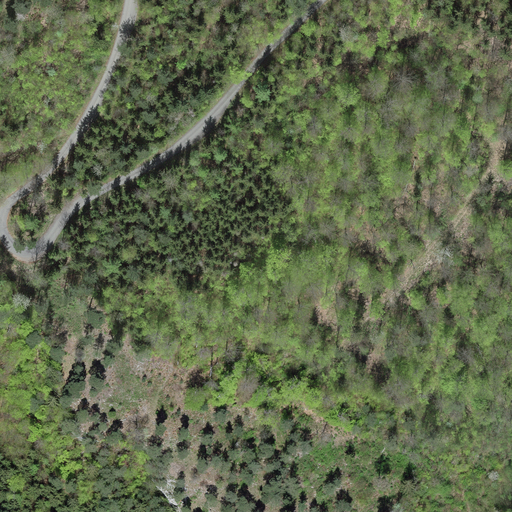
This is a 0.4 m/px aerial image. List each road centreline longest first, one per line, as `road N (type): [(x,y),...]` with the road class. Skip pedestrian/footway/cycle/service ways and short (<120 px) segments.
road 1 (unclassified): [(130,0),(114,63),(84,124),(1,213),(2,232),(28,253),(73,208),(197,130),(322,0)]
road 2 (track): [(330,360),(511,152)]
